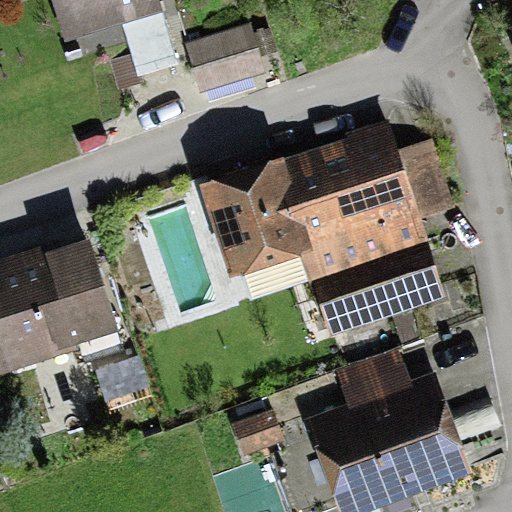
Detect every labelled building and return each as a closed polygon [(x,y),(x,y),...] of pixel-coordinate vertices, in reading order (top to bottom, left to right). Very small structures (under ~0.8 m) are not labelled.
[(156,0),(65,0),(73,26),(121,12),(138,71),(175,60),(156,0)] [(248,28),(190,45),(199,74),(256,57),(248,28)] [(275,165),(210,187),(237,266),(300,244),(311,279),(314,277),(332,328),(442,291),(388,123),(347,138),(352,153),(320,163),(319,160),(278,174),(275,165)] [(89,244),(0,272),(0,339),(5,356),(75,333),(84,359),(122,347),(89,244)] [(330,432),(271,454),(292,511),(317,511),(451,462),(425,390),(412,395),(396,350),(339,371),(356,417),(328,427),(330,432)]
